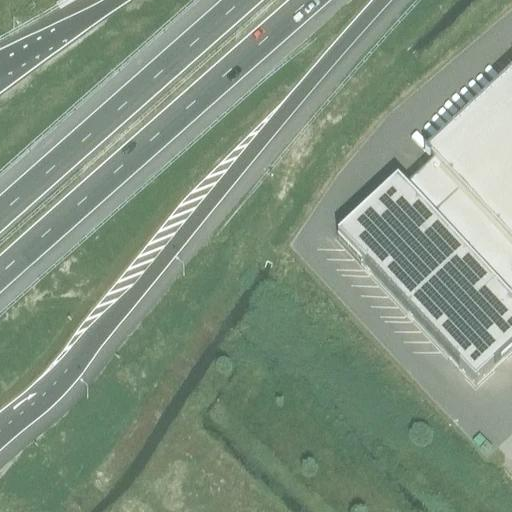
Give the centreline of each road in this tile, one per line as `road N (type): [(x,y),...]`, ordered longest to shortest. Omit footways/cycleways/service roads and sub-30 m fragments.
road 1 (motorway): [(0,437),(86,354),(273,118),(382,0)]
road 2 (motorway): [(0,275),(310,0)]
road 3 (motorway): [(243,0),(0,215)]
road 4 (motorway): [(121,0),(0,75)]
